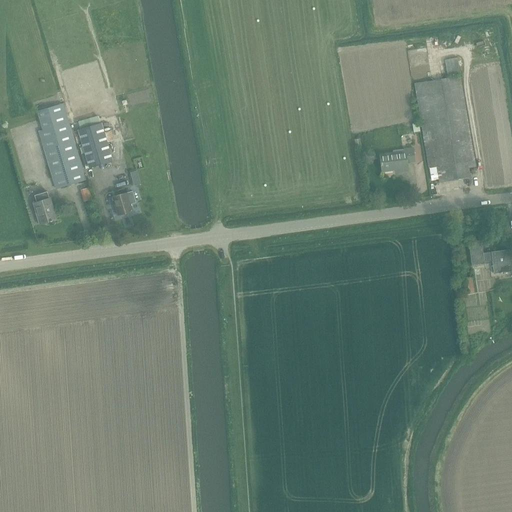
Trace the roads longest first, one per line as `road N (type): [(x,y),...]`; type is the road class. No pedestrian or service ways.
road 1 (tertiary): [(0,266),(511,197)]
road 2 (track): [(432,55),(465,55),(484,201)]
